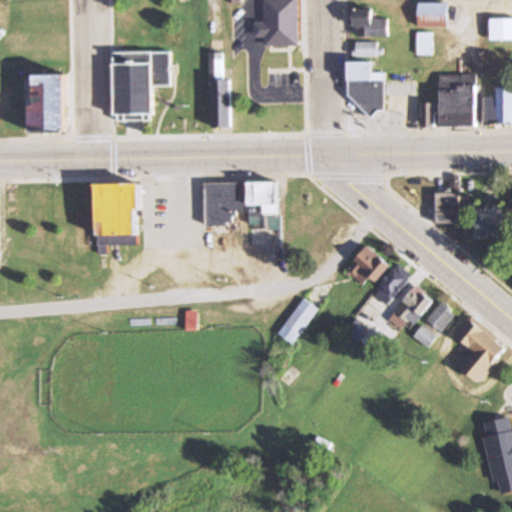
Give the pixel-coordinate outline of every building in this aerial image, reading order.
[(297,0),(267,0),(267,22),(255,22),(255,36),(266,35),(266,45),(298,45),(297,0)] [(420,4),(421,28),(449,28),(449,4),(420,4)] [(354,10),(354,25),(357,25),(357,37),(390,37),(390,19),(374,19),(373,10),(354,10)] [(511,19),(491,19),(491,41),(511,41),(511,19)] [(418,33),(418,56),(435,56),(435,33),(418,33)] [(357,44),(357,57),(379,56),(379,43),(357,44)] [(119,119),(117,53),(171,52),(172,80),(153,81),(154,118),(119,119)] [(210,53),(211,76),(225,75),(224,52),(210,53)] [(350,62),(350,93),(372,117),(379,110),(385,110),(385,74),(375,74),(375,62),(350,62)] [(441,75),(442,126),(478,125),(477,74),(441,75)] [(38,78),(38,88),(33,88),(34,133),(63,133),(69,126),(68,77),(38,78)] [(213,80),(215,126),(233,126),(232,79),(213,80)] [(511,125),(486,126),(486,98),(499,98),(499,88),(511,88),(511,125)] [(423,104),(423,127),(436,127),(436,103),(423,104)] [(251,184),(253,236),(262,235),(261,214),(280,213),(279,183),(251,184)] [(99,256),(101,184),(142,185),(141,212),(138,212),(137,243),(109,243),(109,254),(99,256)] [(248,184),(248,210),(236,211),(236,224),(209,224),(209,185),(248,184)] [(437,193),(438,223),(460,223),(460,193),(437,193)] [(505,209),(478,210),(479,228),(475,228),(475,242),(498,242),(497,232),(506,231),(505,209)] [(270,217),(270,227),(284,228),(282,217),(270,217)] [(369,247),(349,271),(371,289),(391,265),(369,247)] [(398,264),(375,293),(391,305),(414,276),(398,264)] [(417,284),(395,312),(414,327),(433,303),(422,294),(425,291),(417,284)] [(306,297),(280,333),(294,343),(320,307),(306,297)] [(428,321),(445,300),(455,309),(453,312),(457,315),(443,333),(428,321)] [(473,322),(507,351),(481,383),(464,369),(477,354),(459,339),(473,322)] [(424,326),(438,338),(430,348),(416,336),(424,326)] [(511,417),(488,423),(491,435),(485,437),(495,481),(502,479),(505,493),(511,491),(511,417)]
